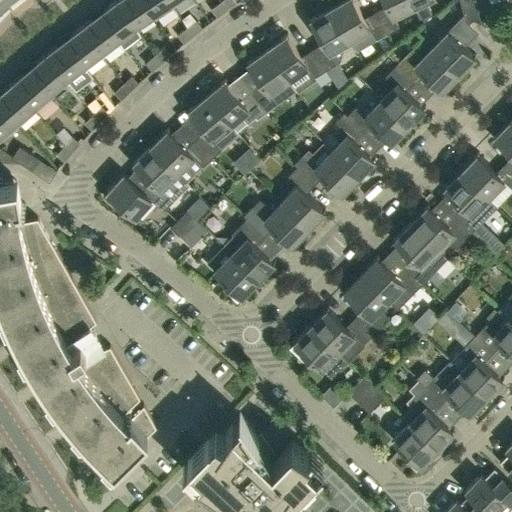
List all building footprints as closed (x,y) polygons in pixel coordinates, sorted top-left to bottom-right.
[(135,25),(116,0),(115,0),(98,13),(120,42),(121,42),(124,46),(141,34),(135,25)] [(153,13),(143,0),(116,0),(135,25),(153,13)] [(169,0),(143,0),(153,13),(156,17),(173,5),(169,0)] [(226,9),(220,0),(210,7),(216,16),(226,9)] [(220,0),(226,9),(236,1),(234,0),(220,0)] [(387,32),(375,10),(363,16),(353,0),(340,0),(330,6),(349,39),(369,27),(376,39),(387,32)] [(385,0),(387,4),(375,10),(387,32),(398,26),(393,15),(413,5),(411,0),(385,0)] [(432,13),(426,0),(411,0),(413,5),(421,21),(432,13)] [(474,0),(459,0),(465,21),(479,18),(474,0)] [(323,40),(312,48),(325,69),(340,60),(342,52),(338,45),(349,39),(330,6),(310,18),(323,40)] [(120,42),(98,13),(81,26),(103,55),(120,42)] [(186,26),(193,34),(202,27),(195,19),(186,26)] [(86,68),(103,55),(81,26),(64,39),(86,68)] [(193,34),(186,26),(177,34),(183,42),(193,34)] [(447,29),(431,46),(458,72),(474,55),(447,29)] [(286,34),(266,47),(288,78),(307,65),(315,76),(325,69),(312,48),(300,55),(286,34)] [(86,68),(64,39),(46,53),(66,78),(69,81),(86,68)] [(153,54),(160,61),(169,53),(163,46),(153,54)] [(441,89),(458,72),(431,46),(423,54),(412,46),(396,62),(414,80),(423,71),(441,89)] [(262,82),(251,90),(267,110),(277,102),(269,92),(288,78),(266,47),(247,61),(262,82)] [(50,91),(66,78),(46,53),(28,68),(52,95),(53,95),(50,91)] [(160,61),(153,54),(144,62),(151,69),(160,61)] [(414,80),(396,62),(380,78),(388,89),(380,97),(408,123),(424,107),(406,89),(414,80)] [(28,68),(12,82),(36,109),(52,95),(28,68)] [(122,82),(129,90),(138,81),(131,74),(122,82)] [(224,79),(206,94),(230,123),(241,114),(247,122),(255,116),(257,118),(267,110),(251,90),(241,98),(224,79)] [(12,82),(0,92),(0,100),(20,124),(36,109),(12,82)] [(129,90),(122,82),(114,91),(121,98),(129,90)] [(204,128),(195,137),(212,156),(221,148),(213,138),(230,123),(206,94),(188,109),(204,128)] [(343,111),(364,131),(373,122),(391,140),(408,123),(380,97),(364,114),(355,104),(346,113),(343,111)] [(0,134),(3,138),(20,124),(0,100),(0,134)] [(92,113),(100,120),(108,111),(100,104),(92,113)] [(331,148),(358,175),(374,158),(356,140),(364,131),(343,111),(334,120),(340,125),(332,133),(339,140),(331,148)] [(100,120),(92,113),(84,122),(91,129),(100,120)] [(511,119),(510,118),(494,135),(511,152),(511,153),(504,162),(511,169),(511,119)] [(212,156),(195,137),(185,147),(167,128),(150,145),(177,172),(193,155),(202,165),(212,156)] [(64,144),(72,151),(79,142),(72,135),(64,144)] [(293,162),(314,183),(323,174),(341,192),(358,175),(331,148),(323,141),(312,152),(308,148),(303,154),(302,153),(293,162)] [(19,144),(11,156),(31,169),(39,158),(19,144)] [(72,151),(64,144),(56,153),(64,160),(72,151)] [(189,184),(186,181),(177,172),(150,145),(133,161),(151,180),(142,190),(151,198),(163,209),(172,200),(189,184)] [(460,170),(487,196),(503,179),(511,187),(511,169),(504,162),(495,171),(477,153),(460,170)] [(280,200),(307,226),(324,209),(306,192),(314,183),(293,162),(296,165),(287,174),(297,183),(280,200)] [(487,196),(460,170),(444,186),(462,204),(454,213),(472,231),(487,215),(479,204),(487,196)] [(135,215),(151,198),(142,190),(123,172),(102,195),(116,207),(120,202),(135,215)] [(0,304),(3,308),(8,319),(12,329),(17,339),(23,349),(29,359),(34,369),(41,379),(47,388),(54,397),(61,406),(68,415),(75,424),(83,432),(105,467),(108,472),(156,425),(143,403),(141,405),(128,418),(125,416),(122,413),(136,400),(139,396),(110,344),(103,347),(96,336),(89,325),(96,319),(37,216),(20,220),(12,178),(0,177),(0,304)] [(259,197),(243,214),(264,234),(273,225),(291,243),(307,226),(280,200),(272,208),(259,197)] [(456,247),(472,231),(454,213),(445,222),(427,204),(410,221),(437,247),(445,239),(456,247)] [(180,236),(197,219),(186,209),(170,226),(180,236)] [(230,251),(257,278),(274,261),(255,243),(264,234),(243,214),(246,217),(230,233),(238,243),(230,251)] [(197,219),(180,236),(191,246),(207,229),(197,219)] [(437,247),(410,221),(394,238),(412,256),(403,264),(422,282),(447,257),(437,247)] [(223,244),(207,261),(228,282),(224,287),(236,299),(257,278),(230,251),(223,244)] [(397,308),(406,298),(422,282),(403,264),(395,273),(377,256),(360,272),(387,299),(397,308)] [(379,307),(387,299),(360,272),(344,289),(362,307),(353,316),(372,334),(387,318),(379,307)] [(474,334),(493,351),(501,341),(511,351),(511,319),(508,316),(499,308),(497,310),(494,306),(486,316),(488,318),(474,334)] [(364,342),(372,334),(353,316),(345,325),(326,307),(310,324),(347,360),(347,359),(349,361),(365,343),(364,342)] [(347,360),(310,324),(289,345),(302,358),(306,353),(321,367),(331,376),(347,360)] [(484,360),(493,351),(474,334),(459,350),(467,360),(459,369),(486,395),(502,378),(484,360)] [(418,378),(418,379),(443,403),(451,394),(470,412),(486,395),(459,369),(449,359),(433,376),(425,368),(416,377),(418,378)] [(358,401),(375,384),(364,374),(347,391),(358,401)] [(434,412),(443,403),(418,379),(409,388),(414,393),(406,401),(411,405),(402,414),(409,420),(436,447),(452,430),(434,412)] [(375,384),(358,401),(368,411),(385,394),(375,384)] [(268,511),(284,490),(290,494),(296,488),(297,489),(323,462),(321,461),(291,441),(290,442),(276,457),(269,447),(260,434),(257,437),(239,412),(238,413),(222,437),(215,432),(209,438),(208,437),(182,464),(183,465),(184,465),(226,494),(221,501),(227,507),(231,511),(268,511)] [(415,468),(436,447),(409,420),(393,437),(407,451),(402,456),(415,468)] [(511,439),(505,447),(508,450),(499,460),(511,472),(511,439)] [(489,511),(505,511),(511,505),(511,483),(493,466),(484,475),(480,472),(464,489),(468,492),(489,511)] [(489,511),(468,492),(459,501),(456,498),(441,511),(489,511)]
